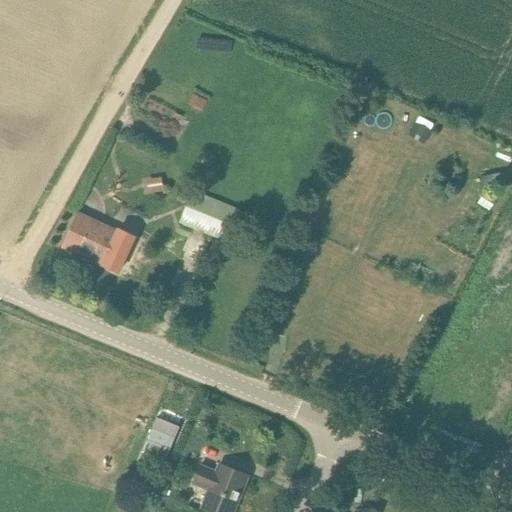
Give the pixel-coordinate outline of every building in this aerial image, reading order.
[(415,123),(408,136),(424,144),(431,131),(415,123)] [(179,223),(227,242),(240,210),(193,191),(179,223)] [(78,214),(63,246),(118,273),(135,237),(119,229),(117,233),(78,214)] [(157,418),(142,454),(164,464),(180,427),(157,418)] [(202,508),(210,511),(233,511),(248,475),(220,464),(216,473),(200,466),(193,483),(210,489),(202,508)]
